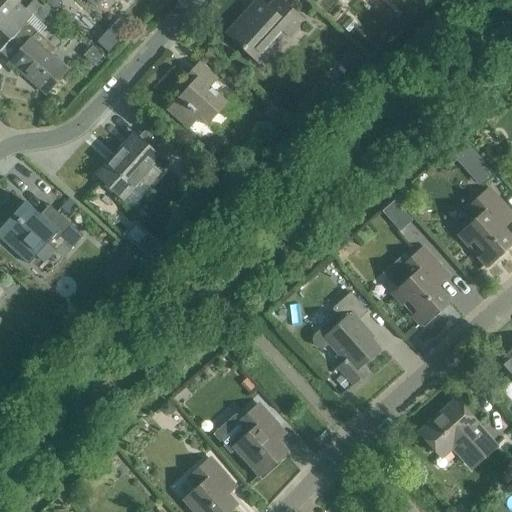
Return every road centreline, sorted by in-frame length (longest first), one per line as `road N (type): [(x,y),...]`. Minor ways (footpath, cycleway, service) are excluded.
road 1 (residential): [(511,296),(349,440),(282,511)]
road 2 (residential): [(195,0),(77,131),(6,143)]
